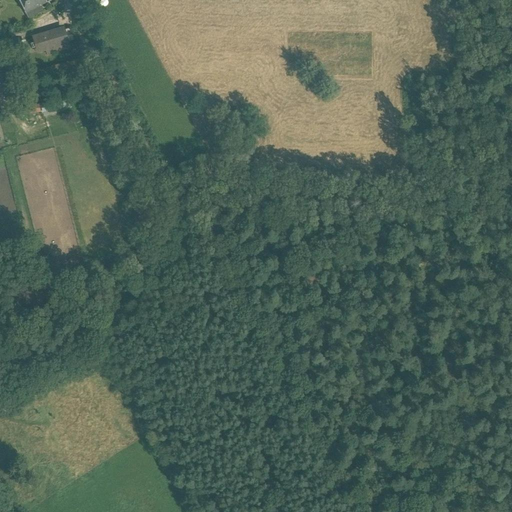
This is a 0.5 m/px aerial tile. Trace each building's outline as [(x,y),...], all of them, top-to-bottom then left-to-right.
[(20,0),(29,18),(44,11),(41,6),(47,3),(45,0),(20,0)] [(63,29),(34,38),(39,53),(68,44),(63,29)] [(25,40),(14,44),(25,85),(88,67),(85,56),(34,71),(25,40)] [(8,71),(0,72),(0,91),(10,88),(12,88),(8,71)] [(12,88),(10,88),(13,100),(26,97),(24,85),(12,88)] [(42,108),(46,119),(74,109),(70,98),(42,108)] [(40,104),(28,106),(29,113),(41,111),(40,104)]
